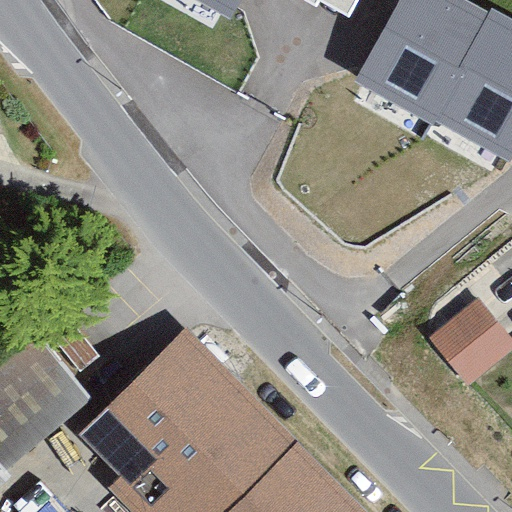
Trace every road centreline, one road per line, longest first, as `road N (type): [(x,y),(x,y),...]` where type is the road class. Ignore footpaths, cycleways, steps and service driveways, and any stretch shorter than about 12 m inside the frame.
road 1 (tertiary): [(0,0),(167,232),(445,511)]
road 2 (unknown): [(167,232),(62,186),(0,173)]
